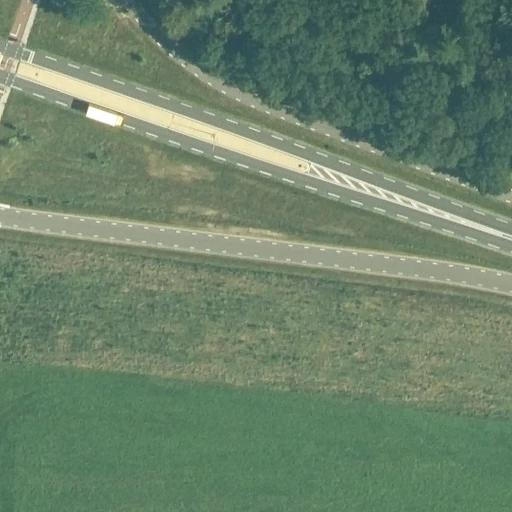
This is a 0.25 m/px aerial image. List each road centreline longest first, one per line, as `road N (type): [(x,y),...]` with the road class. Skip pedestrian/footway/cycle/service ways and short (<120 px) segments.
road 1 (primary): [(511,230),(0,47)]
road 2 (primary): [(0,77),(511,247)]
road 3 (unclassified): [(511,284),(0,217)]
road 4 (unclassified): [(511,199),(219,88),(124,0)]
